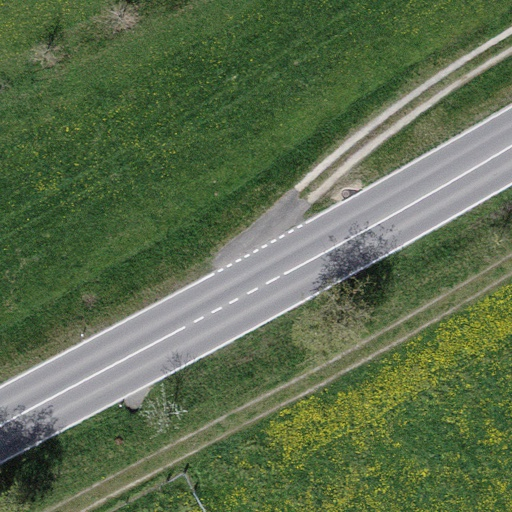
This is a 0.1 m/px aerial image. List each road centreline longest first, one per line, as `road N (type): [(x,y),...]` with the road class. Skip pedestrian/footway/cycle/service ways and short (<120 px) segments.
road 1 (primary): [(0,422),(511,143)]
road 2 (track): [(511,264),(66,511)]
road 3 (track): [(511,41),(306,190),(267,238),(248,291)]
